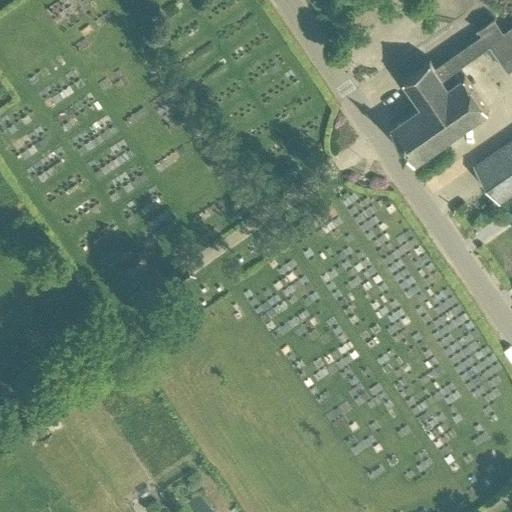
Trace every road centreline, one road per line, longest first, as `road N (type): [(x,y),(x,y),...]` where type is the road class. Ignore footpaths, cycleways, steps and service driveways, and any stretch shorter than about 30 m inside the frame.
road 1 (residential): [(511,333),(332,69)]
road 2 (residential): [(332,69),(434,0)]
